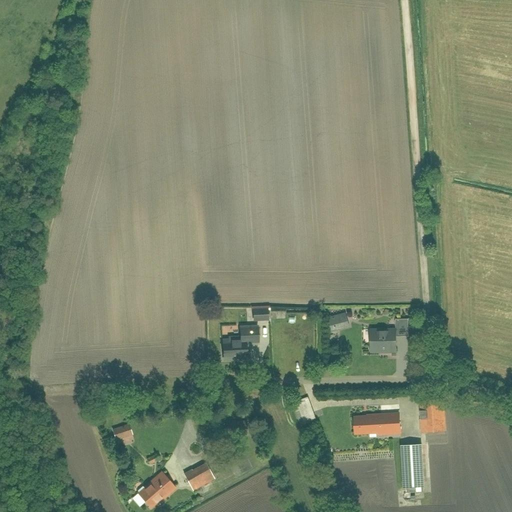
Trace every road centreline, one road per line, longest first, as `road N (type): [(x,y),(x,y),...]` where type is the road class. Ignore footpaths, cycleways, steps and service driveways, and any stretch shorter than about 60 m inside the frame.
road 1 (track): [(403,0),(433,378)]
road 2 (residential): [(433,378),(198,384)]
